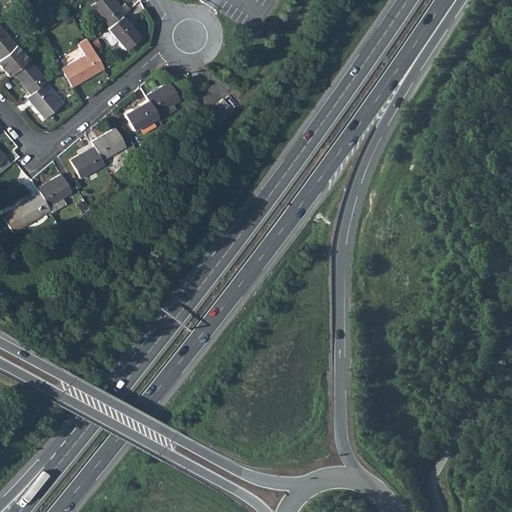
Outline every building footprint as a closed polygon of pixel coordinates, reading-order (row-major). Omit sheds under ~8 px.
[(129,8),(124,3),(120,7),(119,8),(113,1),(114,0),(96,0),(90,6),(96,13),(102,20),(108,26),(120,15),(129,8)] [(99,23),(102,20),(96,13),(93,16),(99,23)] [(64,23),(71,19),(67,15),(61,19),(64,23)] [(139,36),(132,29),(130,30),(125,24),(127,23),(120,15),(108,26),(106,28),(124,49),(139,36)] [(0,67),(1,69),(21,51),(15,45),(0,26),(0,67)] [(83,54),(60,67),(70,86),(88,76),(87,75),(95,70),(96,72),(103,68),(92,49),(88,43),(86,39),(77,43),(83,54)] [(45,80),(21,51),(1,69),(7,76),(11,73),(18,81),(20,80),(26,87),(24,88),(29,94),(42,83),(45,80)] [(179,100),(168,81),(158,86),(159,88),(151,93),(150,91),(144,95),(146,99),(155,113),(158,111),(172,103),(179,100)] [(59,104),(42,83),(29,94),(25,97),(30,103),(32,101),(37,108),(36,110),(43,118),(59,104)] [(222,98),(215,105),(219,109),(207,119),(208,123),(213,128),(233,110),(222,98)] [(122,113),(132,130),(156,116),(155,113),(146,99),(138,104),(139,106),(132,110),(131,108),(122,113)] [(161,117),(175,109),(172,103),(158,111),(161,117)] [(124,146),(114,127),(104,133),(105,134),(97,139),(96,137),(90,141),(92,145),(100,160),(124,146)] [(161,145),(168,139),(163,131),(155,136),(161,145)] [(103,164),(100,160),(92,145),(86,149),(87,151),(79,155),(78,154),(68,159),(79,178),(103,164)] [(70,192),(60,173),(50,179),(51,181),(44,185),(43,184),(36,188),(38,192),(47,206),(62,198),(70,192)] [(49,210),(47,206),(38,192),(32,196),(33,197),(20,204),(19,203),(0,213),(0,215),(12,232),(49,210)] [(20,204),(33,197),(32,196),(19,203),(20,204)] [(49,210),(50,212),(65,204),(62,198),(47,206),(49,210)]
